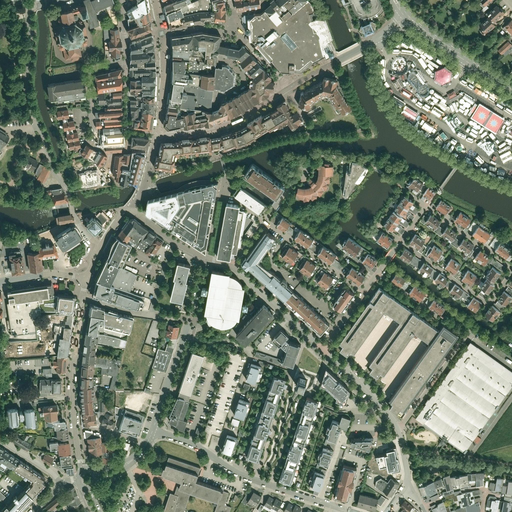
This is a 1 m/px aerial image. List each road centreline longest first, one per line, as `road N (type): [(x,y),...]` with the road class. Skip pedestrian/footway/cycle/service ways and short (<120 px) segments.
road 1 (residential): [(376,273),(464,335),(395,428)]
road 2 (residential): [(353,511),(152,429)]
road 3 (residential): [(202,257),(152,429)]
road 4 (tertiary): [(82,297),(72,384),(82,470)]
road 5 (residential): [(511,270),(487,300),(401,240)]
road 6 (residential): [(37,125),(75,219),(100,249)]
road 7 (tertiary): [(407,18),(511,89)]
road 8 (residential): [(362,292),(264,221)]
